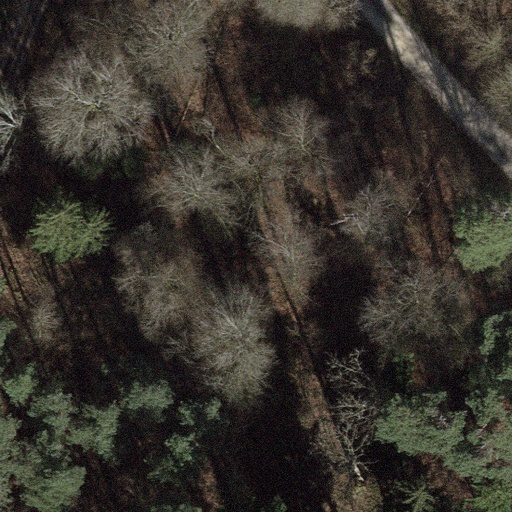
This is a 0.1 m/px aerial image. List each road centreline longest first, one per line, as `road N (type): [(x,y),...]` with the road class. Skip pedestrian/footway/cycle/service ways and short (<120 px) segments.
road 1 (track): [(511,154),(369,0)]
road 2 (track): [(51,0),(0,172)]
